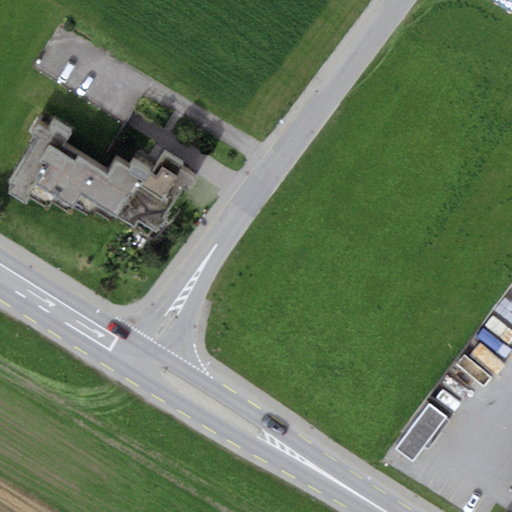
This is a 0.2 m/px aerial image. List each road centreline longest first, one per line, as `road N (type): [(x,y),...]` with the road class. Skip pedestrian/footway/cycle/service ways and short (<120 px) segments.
road 1 (residential): [(138,362),(398,0)]
road 2 (primary): [(383,511),(138,362)]
road 3 (primary): [(138,362),(0,269)]
